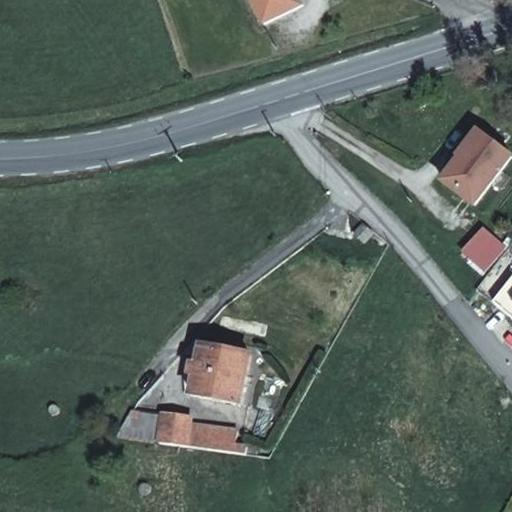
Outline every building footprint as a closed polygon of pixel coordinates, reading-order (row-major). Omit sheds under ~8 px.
[(296,0),(251,0),(265,26),(300,6),(296,0)] [(511,154),(480,131),(444,181),(478,206),(511,159),(511,154)] [(467,251),(488,270),(507,249),(486,229),(467,251)] [(511,250),(510,248),(482,288),(511,312),(511,250)] [(250,354),(202,345),(199,364),(192,363),(190,372),(197,374),(193,395),(240,404),(250,354)] [(166,415),(161,445),(249,456),(250,449),(240,448),(243,433),(194,426),(194,419),(166,415)]
